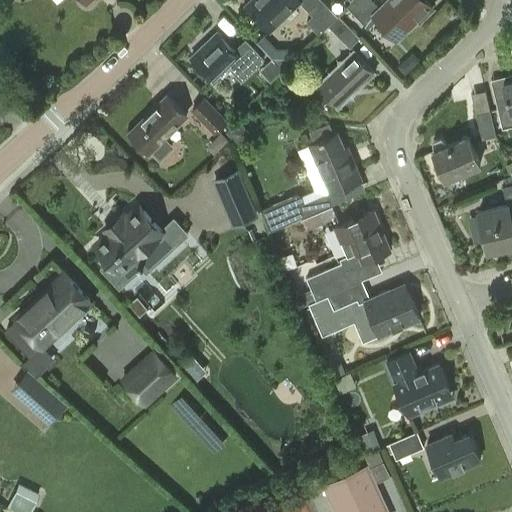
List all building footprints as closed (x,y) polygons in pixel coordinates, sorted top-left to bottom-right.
[(319,33),(337,15),(322,0),(250,0),(246,5),(269,29),(299,1),(312,14),(307,20),(319,33)] [(368,27),(379,18),(397,37),(430,4),(426,0),(386,0),(380,6),(373,0),(352,0),(347,5),(368,27)] [(337,15),(319,33),(322,36),(331,28),(350,47),(360,37),(338,15),(337,15)] [(245,38),(234,49),(217,31),(190,56),(212,79),(226,65),(240,78),(263,57),(245,38)] [(273,58),(281,50),(263,34),(256,42),(273,58)] [(337,106),(375,71),(354,49),(316,84),(337,106)] [(511,77),(504,80),(507,95),(495,98),(502,127),(511,124),(511,77)] [(158,158),(172,144),(164,136),(186,113),(167,94),(131,131),(158,158)] [(213,133),(228,120),(205,97),(190,108),(213,133)] [(482,138),(495,135),(489,108),(475,111),(482,138)] [(220,130),(205,143),(212,152),(227,138),(220,130)] [(330,191),(361,178),(347,146),(344,147),(338,132),(310,144),(330,191)] [(432,145),(433,149),(432,150),(444,178),(480,163),(468,134),(447,143),(446,139),(441,136),(433,139),(432,145)] [(234,207),(240,221),(256,214),(237,170),(215,179),(221,194),(224,192),(231,209),(234,207)] [(507,204),(509,211),(511,209),(511,182),(502,185),(506,204),(507,204)] [(90,253),(108,272),(118,263),(106,251),(119,239),(135,257),(165,229),(156,219),(155,220),(128,191),(85,230),(99,245),(90,253)] [(269,230),(302,216),(331,204),(326,192),(303,201),(301,195),(296,193),(259,208),(269,230)] [(331,204),(302,216),(306,227),(326,220),(325,217),(334,213),(331,204)] [(507,204),(506,204),(480,210),(488,248),(511,242),(511,225),(509,211),(507,204)] [(316,298),(358,281),(382,271),(376,255),(390,249),(373,209),(334,225),(340,240),(346,254),(339,257),(341,261),(306,276),(316,298)] [(65,273),(17,317),(6,328),(29,353),(30,355),(42,344),(43,343),(90,300),(65,273)] [(322,333),(354,320),(354,319),(364,342),(372,339),(419,319),(404,283),(373,296),(366,299),(358,281),(316,298),(309,302),(313,311),(322,333)] [(148,308),(137,296),(128,304),(139,316),(148,308)] [(410,349),(385,359),(395,381),(409,415),(452,396),(439,363),(419,371),(410,349)] [(143,401),(173,374),(152,350),(122,376),(143,401)] [(10,388),(47,421),(63,403),(26,370),(10,388)] [(395,457),(424,446),(417,430),(388,442),(395,457)] [(441,475),(480,459),(469,433),(455,438),(451,433),(427,443),(441,475)] [(367,468),(327,486),(338,511),(387,511),(375,484),(389,477),(382,461),(367,468)] [(6,506),(20,511),(26,511),(37,490),(17,481),(6,506)]
